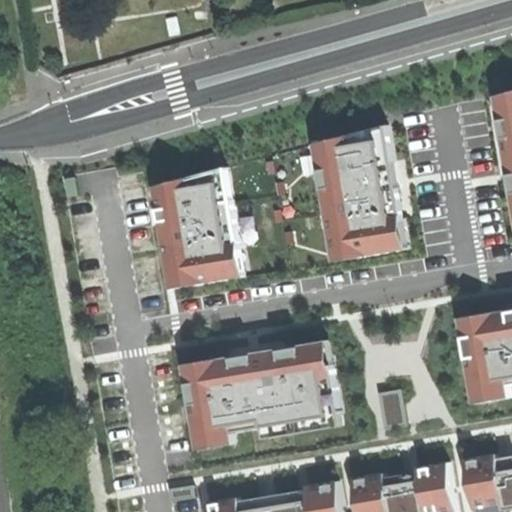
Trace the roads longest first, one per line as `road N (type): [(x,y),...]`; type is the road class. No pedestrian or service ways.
road 1 (residential): [(511,265),(130,332),(159,511)]
road 2 (tertiary): [(495,0),(0,137)]
